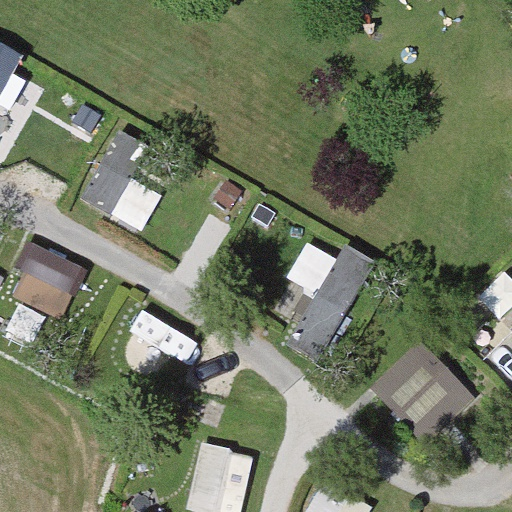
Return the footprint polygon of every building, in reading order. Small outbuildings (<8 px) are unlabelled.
[(0,48),(0,92),(21,61),(0,48)] [(123,119),(70,194),(106,219),(159,135),(123,119)] [(0,259),(19,267),(9,292),(64,314),(83,274),(6,232),(0,241),(0,259)] [(340,242),(277,343),(318,358),(375,267),(340,242)] [(403,417),(450,365),(419,337),(372,390),(403,417)] [(246,511),(254,452),(197,445),(188,511),(246,511)] [(361,511),(313,492),(304,511),(361,511)]
